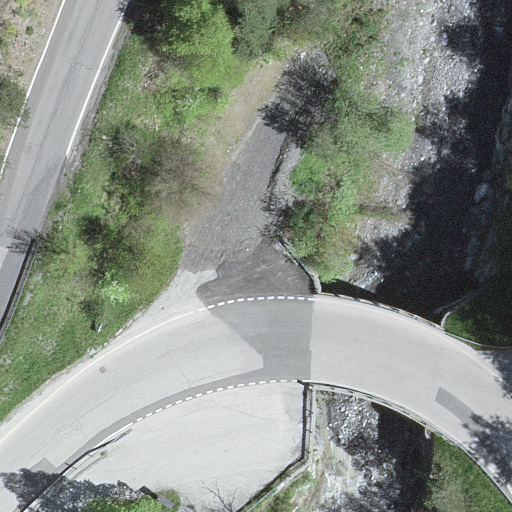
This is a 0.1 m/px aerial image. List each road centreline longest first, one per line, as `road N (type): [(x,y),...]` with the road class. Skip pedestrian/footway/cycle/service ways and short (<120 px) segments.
road 1 (tertiary): [(0,481),(57,427),(127,378),(191,349),(257,339),(331,346),(407,369),(511,444)]
road 2 (residential): [(0,266),(99,0)]
